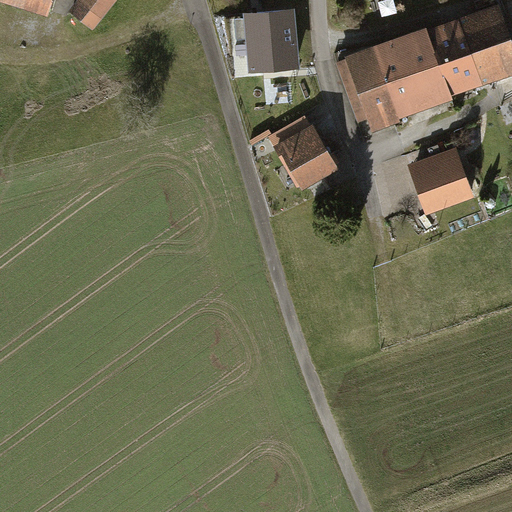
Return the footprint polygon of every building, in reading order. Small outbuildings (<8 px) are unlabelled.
[(0,0),(49,16),(54,0),(0,0)] [(79,0),(90,7),(81,20),(95,30),(117,0),(79,0)] [(511,30),(500,0),(495,0),(340,54),(363,128),(511,73),(511,30)] [(252,70),(296,67),(292,10),(248,13),(252,70)] [(312,119),(279,142),(302,186),(339,163),(312,119)] [(457,150),(418,161),(428,206),(467,201),(457,150)]
